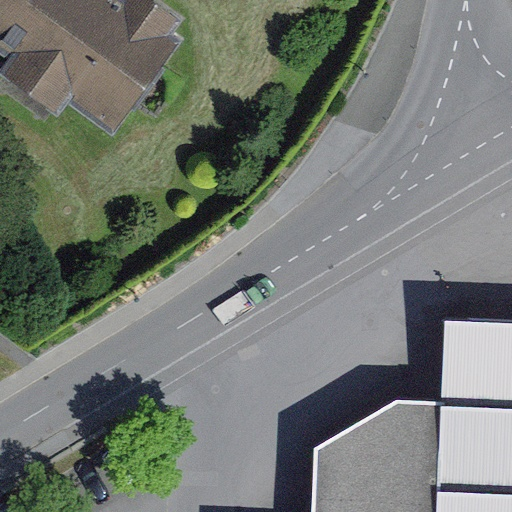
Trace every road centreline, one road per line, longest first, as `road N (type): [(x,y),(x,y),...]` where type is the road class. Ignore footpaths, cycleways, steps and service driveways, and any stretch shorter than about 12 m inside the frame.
road 1 (residential): [(463,131),(377,208),(0,440)]
road 2 (unknown): [(193,322),(193,511)]
road 3 (residential): [(463,131),(463,0)]
